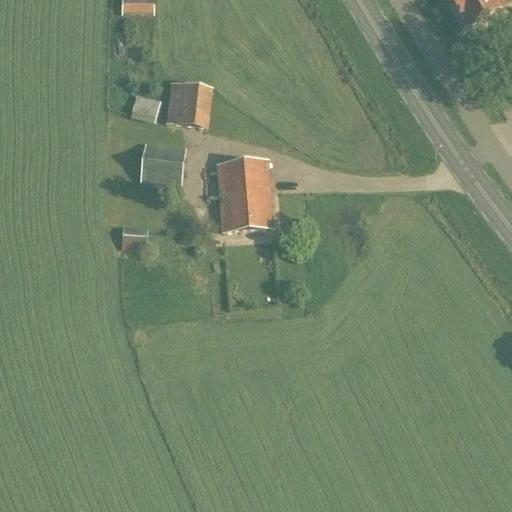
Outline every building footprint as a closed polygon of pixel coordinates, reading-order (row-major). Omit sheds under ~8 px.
[(122,0),(121,18),(154,20),(154,0),(122,0)] [(458,0),(453,3),(469,29),(511,3),(511,2),(510,0),(458,0)] [(168,128),(207,132),(211,92),(173,88),(168,128)] [(125,119),(155,127),(162,98),(153,96),(151,102),(137,99),(136,100),(130,99),(125,119)] [(141,187),(181,191),(185,153),(146,148),(141,187)] [(216,169),(221,237),(274,233),(269,165),(216,169)] [(122,254),(146,256),(147,232),(124,231),(122,254)]
